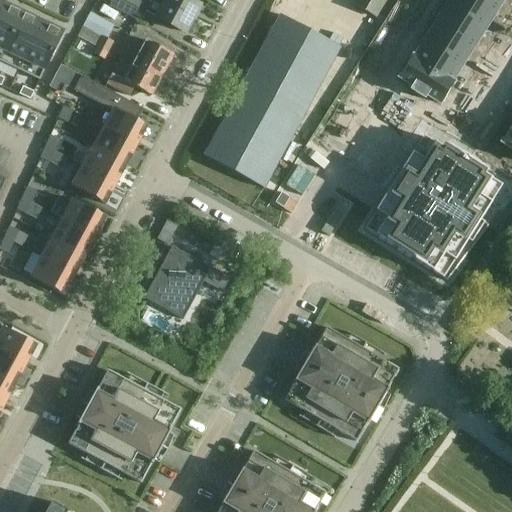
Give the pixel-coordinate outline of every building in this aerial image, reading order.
[(105,0),(111,3),(109,7),(133,20),(143,0),(105,0)] [(150,0),(145,12),(154,17),(156,18),(185,33),(187,30),(190,23),(199,7),(185,0),(150,0)] [(355,0),(352,5),(376,19),(387,0),(355,0)] [(444,3),(443,3),(483,29),(495,10),(478,0),(450,0),(447,5),(444,3)] [(478,0),(495,10),(501,0),(478,0)] [(402,3),(396,14),(403,18),(410,8),(402,3)] [(443,3),(431,21),(472,47),(483,29),(443,3)] [(2,4),(0,8),(0,50),(3,52),(22,14),(2,4)] [(104,61),(113,43),(106,39),(113,26),(90,13),(77,37),(96,47),(92,54),(104,61)] [(22,14),(3,52),(23,61),(41,23),(22,14)] [(265,189),(302,118),(340,47),(280,15),(242,86),(204,155),(265,189)] [(431,21),(420,40),(460,65),(472,47),(431,21)] [(41,23),(23,61),(43,71),(61,32),(41,23)] [(384,32),(379,39),(390,46),(395,39),(384,32)] [(379,39),(375,47),(386,53),(390,46),(379,39)] [(411,59),(451,85),(451,84),(449,83),(460,65),(420,40),(419,41),(423,43),(413,60),(411,59)] [(145,67),(161,75),(172,55),(145,41),(132,67),(142,72),(145,67)] [(375,47),(370,54),(381,61),(386,53),(375,47)] [(370,54),(366,61),(377,68),(381,61),(370,54)] [(411,59),(398,79),(412,87),(409,91),(423,100),(425,96),(438,104),(451,85),(411,59)] [(142,72),(132,67),(118,60),(106,84),(128,96),(133,88),(150,96),(161,75),(145,67),(142,72)] [(60,65),(52,80),(66,87),(72,91),(73,91),(97,104),(87,122),(97,127),(101,129),(134,147),(136,142),(144,126),(146,122),(134,116),(138,108),(85,80),(80,78),(81,76),(80,76),(60,65)] [(22,88),(18,95),(29,100),(32,93),(22,88)] [(73,111),(63,107),(57,119),(67,123),(73,111)] [(511,125),(501,143),(511,150),(511,154),(511,156),(511,125)] [(97,127),(88,147),(91,149),(123,166),(134,147),(101,129),(97,127)] [(46,145),(45,148),(49,150),(54,152),(59,140),(50,136),(49,137),(46,145)] [(374,213),(364,230),(393,249),(412,261),(446,282),(487,227),(479,221),(490,204),(501,187),(480,174),(482,172),(469,164),(471,161),(453,150),(451,152),(444,148),(443,150),(422,137),(411,154),(374,213)] [(42,154),(40,159),(49,163),(54,152),(49,150),(45,148),(42,154)] [(91,149),(81,167),(115,184),(123,166),(91,149)] [(78,166),(68,185),(71,186),(104,204),(115,184),(81,167),(78,166)] [(27,188),(21,199),(23,200),(30,203),(31,203),(36,192),(29,189),(27,188)] [(21,199),(16,211),(26,215),(31,203),(30,203),(23,200),(21,199)] [(69,201),(59,221),(95,239),(105,220),(69,201)] [(59,221),(49,240),(85,258),(95,239),(59,221)] [(9,227),(4,239),(5,239),(12,242),(13,243),(18,231),(12,229),(10,228),(9,227)] [(161,230),(156,240),(167,246),(172,236),(161,230)] [(4,239),(0,246),(0,250),(8,254),(13,243),(12,242),(5,239),(4,239)] [(49,240),(39,258),(75,278),(85,258),(49,240)] [(182,319),(209,269),(172,248),(144,299),(182,319)] [(39,258),(29,278),(65,297),(75,278),(39,258)] [(427,301),(424,306),(432,311),(438,300),(430,296),(427,301)] [(0,329),(0,353),(27,367),(37,348),(0,330),(0,329)] [(361,350),(326,329),(315,347),(314,347),(294,382),(283,401),(319,422),(316,427),(317,427),(320,422),(355,443),(366,425),(367,425),(377,408),(382,411),(382,410),(378,407),(388,390),(387,390),(398,371),(362,350),(365,345),(364,345),(361,350)] [(0,377),(17,387),(27,368),(27,367),(0,353),(0,377)] [(143,391),(107,371),(97,390),(96,389),(87,407),(82,404),(81,405),(86,408),(77,425),(77,426),(67,445),(103,464),(100,469),(101,470),(104,465),(140,484),(151,465),(151,466),(160,449),(165,452),(167,450),(162,447),(171,430),(170,429),(180,411),(144,391),(147,386),(146,385),(143,391)] [(0,402),(7,406),(17,387),(0,377),(0,402)] [(511,452),(511,422),(506,419),(492,438),(511,452)] [(288,473),(253,452),(242,470),(241,470),(221,505),(217,511),(314,511),(325,494),(289,474),(292,468),(291,468),(288,473)] [(67,511),(51,503),(45,511),(67,511)]
